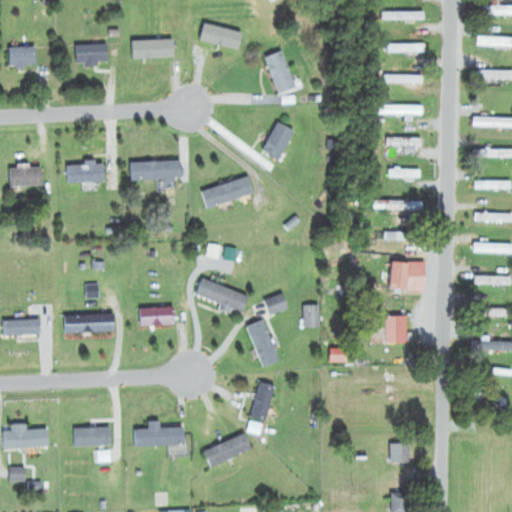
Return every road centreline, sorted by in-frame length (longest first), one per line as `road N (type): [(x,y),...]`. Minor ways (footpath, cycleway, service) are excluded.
road 1 (residential): [(444,511),(454,0)]
road 2 (residential): [(0,381),(191,372)]
road 3 (residential): [(0,117),(183,112)]
